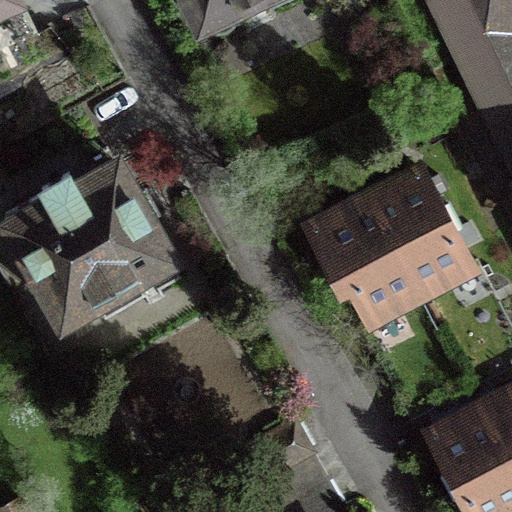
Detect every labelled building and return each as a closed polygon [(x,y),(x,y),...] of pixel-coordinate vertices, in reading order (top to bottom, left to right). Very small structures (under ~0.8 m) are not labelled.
[(13,0),(10,1),(9,0),(0,0),(0,52),(31,37),(13,0)] [(232,10),(253,0),(188,0),(204,32),(215,36),(227,33),(234,22),(232,10)] [(511,0),(425,0),(511,179),(511,0)] [(40,194),(1,216),(60,320),(93,302),(102,317),(141,295),(132,279),(165,260),(113,167),(73,189),(65,175),(38,190),(40,194)] [(417,171),(367,197),(422,303),(447,291),(443,282),(468,269),(448,232),(457,228),(445,203),(436,208),(417,171)] [(397,316),(422,303),(367,197),(308,228),(340,289),(349,284),(368,321),(393,308),(397,316)] [(511,390),(478,409),(511,474),(511,390)] [(511,511),(511,474),(478,409),(428,435),(447,472),(438,476),(451,501),(460,496),(468,511),(511,511)] [(292,424),(248,449),(265,478),(309,453),(292,424)] [(269,511),(335,511),(341,509),(309,453),(265,478),(219,504),(223,511),(259,511),(267,508),(269,511)] [(23,511),(18,502),(0,511),(23,511)]
